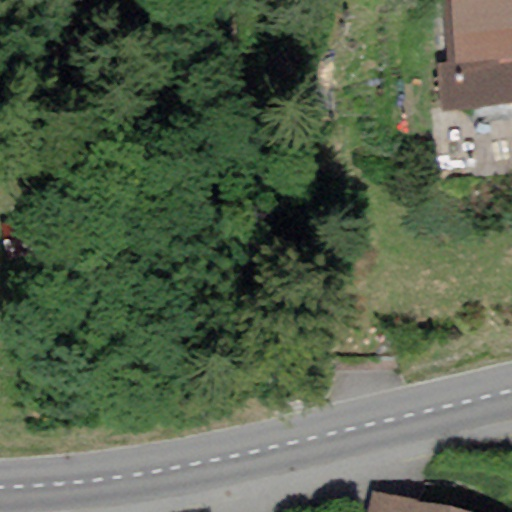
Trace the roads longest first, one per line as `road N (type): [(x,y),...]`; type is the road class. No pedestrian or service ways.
road 1 (unclassified): [(138,476),(511,389)]
road 2 (unclassified): [(0,489),(138,476)]
